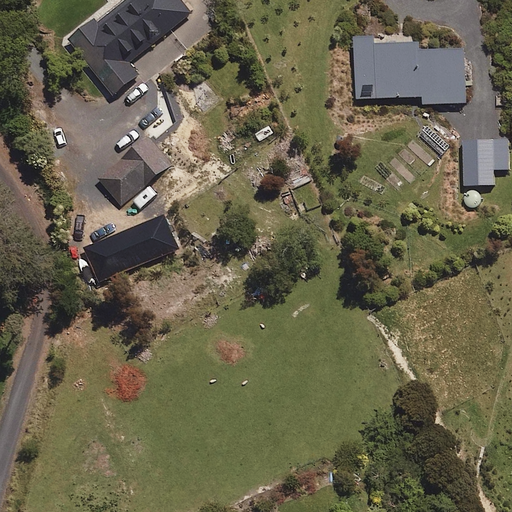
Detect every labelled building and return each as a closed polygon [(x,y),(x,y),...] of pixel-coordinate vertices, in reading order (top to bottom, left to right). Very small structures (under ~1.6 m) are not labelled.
[(127,0),(101,24),(99,21),(71,46),(118,98),(143,76),(134,67),(194,13),(182,0),(127,0)] [(467,105),(465,46),(377,48),(377,39),(354,40),(355,101),(423,99),(424,107),(467,105)] [(508,142),(463,144),(465,188),(495,187),(494,173),(510,172),(508,142)] [(152,181),(132,156),(102,180),(122,205),(152,181)] [(166,216),(88,250),(104,285),(181,251),(166,216)]
